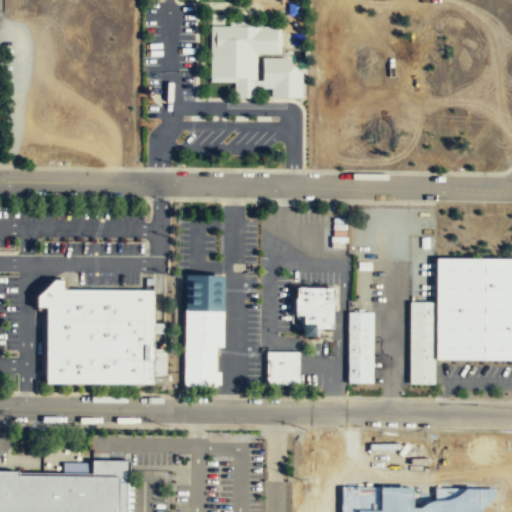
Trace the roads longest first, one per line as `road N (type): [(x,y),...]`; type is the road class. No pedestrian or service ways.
road 1 (residential): [(0,406),(511,417)]
road 2 (residential): [(0,181),(511,185)]
road 3 (track): [(0,24),(19,40),(10,181)]
